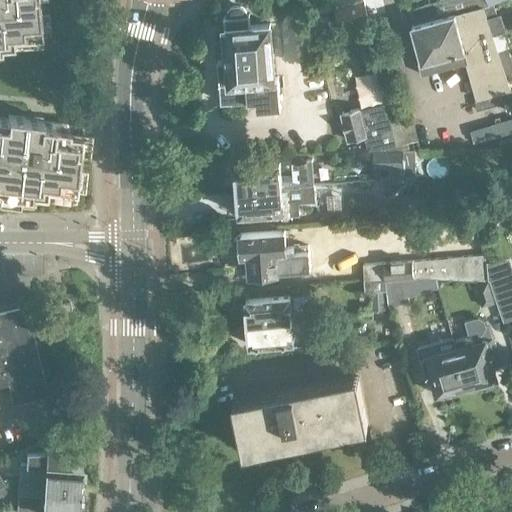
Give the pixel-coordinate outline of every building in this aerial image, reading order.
[(0,0),(0,49),(2,49),(2,45),(14,44),(13,37),(42,34),(39,0),(0,0)] [(341,29),(387,16),(382,0),(360,0),(336,7),(341,29)] [(511,100),(505,78),(500,65),(496,52),(486,19),(482,7),(479,0),(446,0),(410,11),(413,25),(411,25),(420,60),(417,61),(420,74),(466,62),(476,99),(477,98),(481,109),(494,105),(510,100),(511,100)] [(511,0),(501,0),(484,7),(482,7),(486,19),(511,8),(511,0)] [(248,15),(248,14),(248,12),(247,9),(245,8),(244,7),(242,6),(241,5),(238,4),(236,5),(234,5),(232,6),(231,7),(229,8),(228,10),(227,11),(227,13),(226,16),(225,16),(228,60),(219,60),(221,103),(257,101),(257,109),(280,108),(277,77),(275,77),(270,24),(250,25),(249,15),(248,15)] [(500,65),(511,62),(507,49),(496,52),(500,65)] [(511,65),(511,62),(500,65),(505,78),(511,76),(511,65)] [(511,110),(511,107),(510,100),(494,105),(497,115),(511,110)] [(366,136),(362,117),(360,108),(341,112),(348,141),(367,137),(366,136)] [(41,122),(42,118),(25,116),(8,115),(8,119),(0,117),(0,189),(0,190),(0,192),(0,193),(1,194),(34,197),(35,193),(47,195),(48,187),(77,190),(82,133),(70,132),(70,129),(54,127),(54,123),(41,122)] [(404,151),(416,150),(421,150),(413,116),(391,121),(390,118),(368,123),(366,116),(362,117),(366,136),(367,137),(369,151),(373,151),(388,150),(404,150),(404,151)] [(373,167),(388,167),(388,150),(373,151),(373,167)] [(388,167),(389,177),(404,177),(404,176),(404,151),(404,150),(388,150),(388,167)] [(416,150),(404,151),(404,176),(416,176),(416,150)] [(294,185),(314,184),(314,183),(312,183),(311,161),(292,162),(294,185)] [(281,186),(280,162),(235,164),(238,188),(281,186)] [(314,184),(294,185),(281,186),(238,188),(240,213),(283,210),(283,215),(300,213),(300,202),(315,201),(314,184)] [(241,231),(241,232),(235,238),(236,248),(242,253),(244,273),(311,267),(309,244),(286,246),(285,228),(241,231)] [(385,279),(413,276),(437,277),(489,279),(487,261),(486,253),(412,260),(384,262),(363,263),(364,279),(365,279),(385,278),(385,279)] [(500,301),(501,305),(511,301),(504,277),(505,277),(503,260),(487,261),(489,279),(497,302),(500,301)] [(55,296),(70,293),(65,270),(50,274),(55,296)] [(386,290),(390,306),(410,301),(409,296),(439,287),(437,277),(413,276),(385,279),(386,290)] [(386,290),(385,279),(385,278),(365,279),(365,291),(372,291),(373,311),(389,310),(389,306),(390,306),(386,290)] [(505,315),(501,305),(500,301),(497,302),(489,279),(474,284),(482,307),(494,302),(499,317),(505,315)] [(248,322),(307,317),(306,305),(305,295),(246,299),(248,322)] [(45,390),(25,306),(0,311),(0,380),(5,379),(10,398),(45,390)] [(483,339),(481,334),(484,333),(487,327),(485,320),(479,316),(464,320),(469,335),(454,339),(456,346),(468,390),(485,385),(483,379),(497,376),(493,363),(498,362),(491,337),(483,339)] [(307,317),(248,322),(251,345),(302,340),(301,331),(308,330),(307,317)] [(468,390),(456,346),(420,356),(427,382),(433,380),(437,392),(449,389),(451,395),(468,390)] [(232,402),(242,448),(367,422),(358,376),(232,402)] [(19,483),(82,488),(83,468),(68,467),(70,447),(44,448),(44,450),(26,451),(26,463),(20,462),(19,483)] [(79,511),(82,488),(19,483),(17,511),(35,511),(79,511)]
